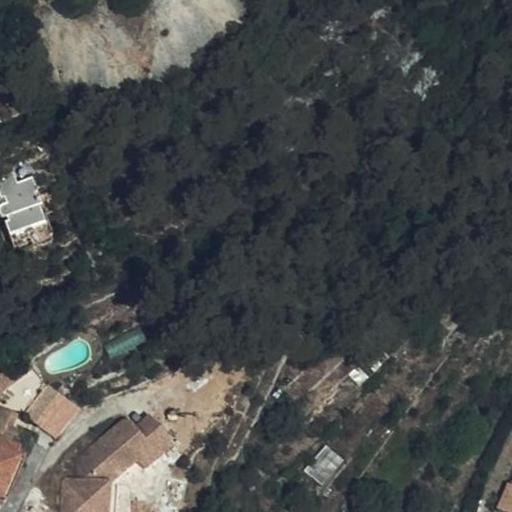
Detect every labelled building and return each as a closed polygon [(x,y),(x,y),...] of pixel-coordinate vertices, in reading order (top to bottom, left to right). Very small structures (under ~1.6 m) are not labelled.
[(15,177),(11,165),(0,168),(0,216),(4,215),(6,219),(3,220),(11,246),(51,232),(32,172),(15,177)] [(368,383),(392,359),(379,348),(356,371),(368,383)] [(4,451),(9,439),(0,434),(0,431),(8,412),(9,411),(0,406),(0,395),(1,393),(34,369),(22,355),(0,371),(0,493),(1,494),(18,456),(4,451)] [(60,401),(63,399),(54,392),(46,386),(22,415),(39,428),(60,401)] [(60,386),(54,392),(63,399),(67,392),(60,386)] [(138,423),(150,408),(141,401),(130,416),(138,423)] [(138,423),(130,416),(128,415),(121,414),(115,416),(111,418),(76,459),(75,477),(64,478),(65,511),(119,511),(119,506),(111,506),(110,476),(138,446),(147,454),(170,424),(150,408),(138,423)] [(0,431),(0,434),(9,439),(14,440),(18,430),(13,428),(18,417),(8,412),(0,431)] [(307,469),(325,485),(346,460),(328,444),(307,469)] [(118,476),(110,476),(111,506),(119,506),(118,476)]
